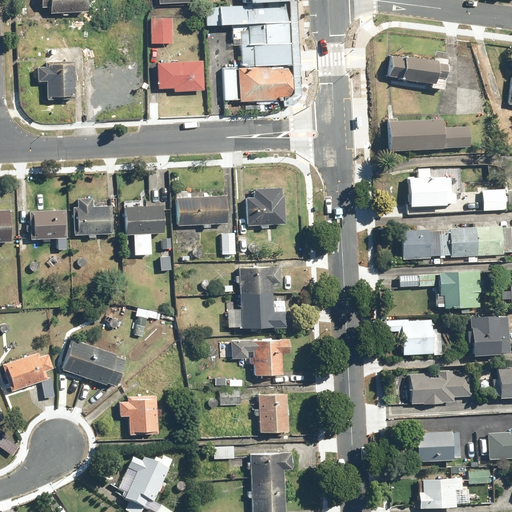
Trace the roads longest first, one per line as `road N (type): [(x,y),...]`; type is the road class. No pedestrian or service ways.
road 1 (tertiary): [(355,511),(334,133)]
road 2 (residential): [(0,146),(334,133)]
road 3 (tertiary): [(334,133),(328,0)]
road 4 (residential): [(381,0),(511,15)]
